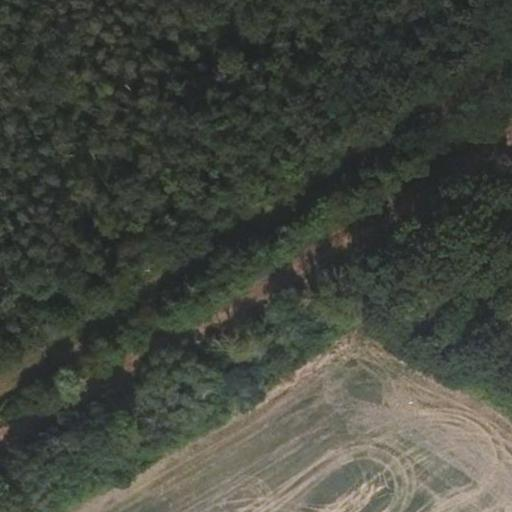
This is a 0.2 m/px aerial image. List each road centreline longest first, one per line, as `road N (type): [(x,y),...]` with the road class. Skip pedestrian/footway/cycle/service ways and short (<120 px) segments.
road 1 (track): [(511,59),(0,376)]
road 2 (track): [(0,454),(511,145)]
